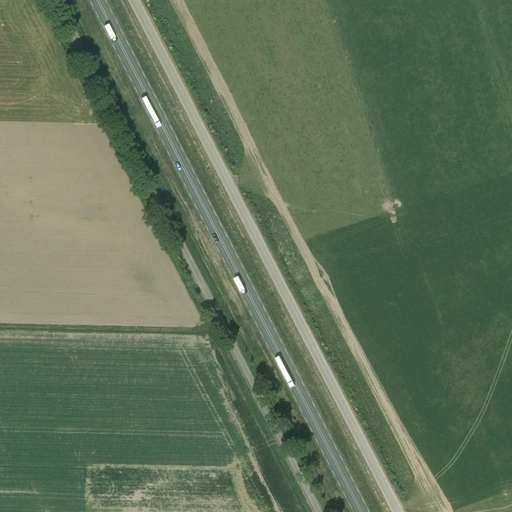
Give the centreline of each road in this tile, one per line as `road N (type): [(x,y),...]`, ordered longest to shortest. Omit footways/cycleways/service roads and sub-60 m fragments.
road 1 (unclassified): [(400,511),(135,0)]
road 2 (primary): [(96,0),(360,511)]
road 3 (unclassified): [(317,511),(55,0)]
